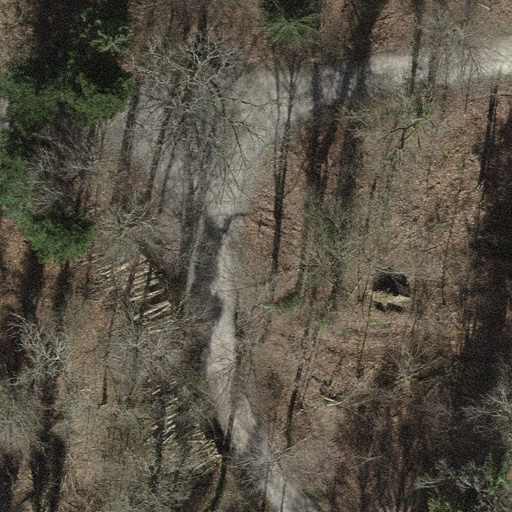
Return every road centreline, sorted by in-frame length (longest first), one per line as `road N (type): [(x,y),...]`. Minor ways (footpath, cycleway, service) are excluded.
road 1 (track): [(511,67),(211,112),(0,125)]
road 2 (track): [(299,511),(268,477),(214,358),(211,112)]
